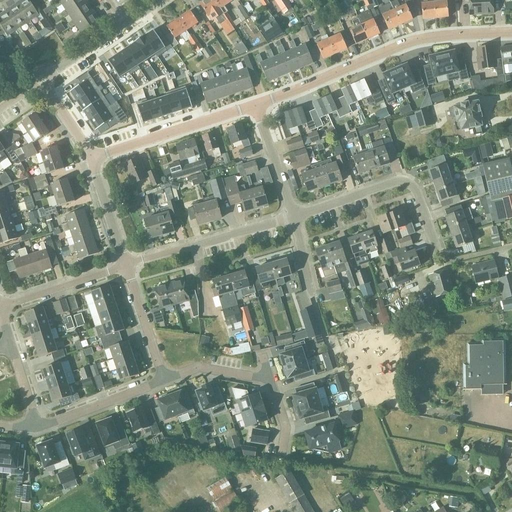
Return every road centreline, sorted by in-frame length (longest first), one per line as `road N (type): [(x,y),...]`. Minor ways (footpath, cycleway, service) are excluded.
road 1 (residential): [(255,104),(411,39),(511,31)]
road 2 (residential): [(292,215),(408,182),(435,245)]
road 3 (residential): [(280,442),(283,423),(268,379),(198,367),(163,381)]
road 4 (residential): [(126,268),(292,215)]
road 5 (residential): [(93,158),(255,104)]
road 6 (residential): [(163,381),(38,428)]
road 7 (residential): [(0,305),(126,268)]
